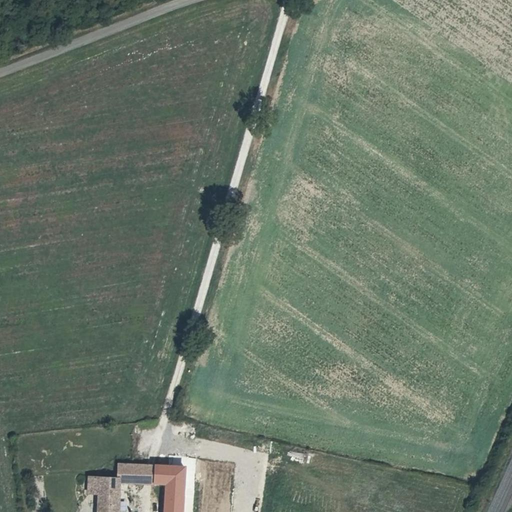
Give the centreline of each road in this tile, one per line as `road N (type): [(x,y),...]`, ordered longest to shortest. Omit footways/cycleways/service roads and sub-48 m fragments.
road 1 (unclassified): [(288,0),(164,418)]
road 2 (unclassified): [(0,74),(202,0)]
